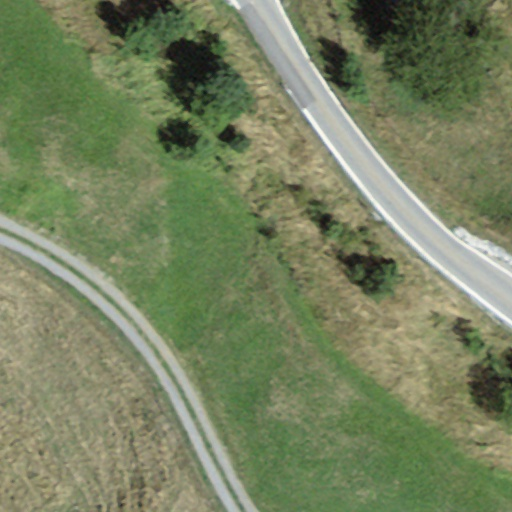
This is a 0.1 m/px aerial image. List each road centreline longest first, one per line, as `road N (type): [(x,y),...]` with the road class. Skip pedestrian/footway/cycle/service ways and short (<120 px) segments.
road 1 (tertiary): [(511,299),(430,239),(380,187),(252,0)]
road 2 (track): [(229,511),(114,317),(0,246)]
